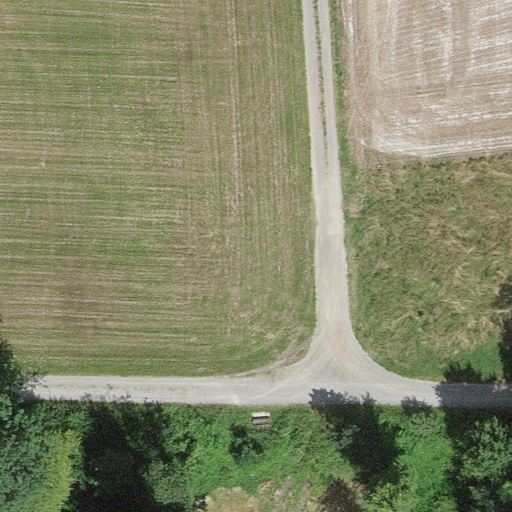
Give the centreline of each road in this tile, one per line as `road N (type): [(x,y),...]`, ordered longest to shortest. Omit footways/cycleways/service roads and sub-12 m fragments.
road 1 (track): [(511,396),(336,385),(0,383)]
road 2 (track): [(310,0),(336,385)]
